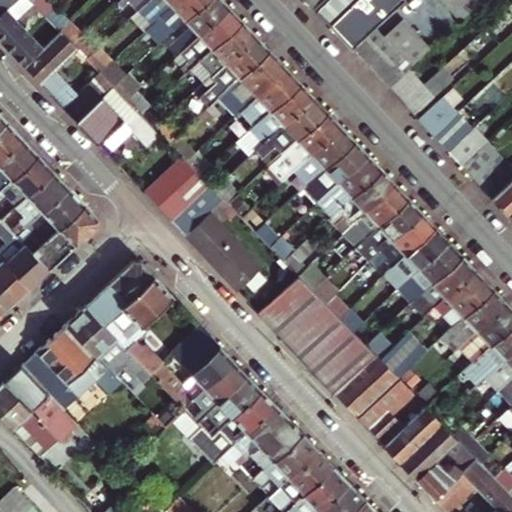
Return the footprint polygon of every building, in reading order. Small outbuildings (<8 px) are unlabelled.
[(0,19),(0,39),(24,65),(60,31),(46,16),(32,2),(30,0),(21,0),(4,16),(0,19)] [(0,0),(0,11),(4,16),(21,0),(0,0)] [(54,8),(46,0),(34,0),(32,2),(46,16),(54,8)] [(149,1),(150,0),(120,0),(120,1),(124,5),(129,0),(130,0),(140,10),(142,8),(149,1)] [(165,0),(150,0),(149,1),(162,14),(171,6),(165,0)] [(177,0),(171,6),(184,20),(205,0),(177,0)] [(191,27),(198,35),(230,5),(225,0),(205,0),(184,20),(191,27)] [(330,24),(354,0),(325,0),(316,9),(330,24)] [(404,0),(354,0),(330,24),(352,48),(373,28),(404,0)] [(436,0),(440,3),(449,14),(457,22),(480,0),(436,0)] [(206,53),(211,49),(243,19),(230,5),(198,35),(206,43),(201,48),(206,53)] [(171,6),(162,14),(175,28),(184,20),(171,6)] [(140,10),(136,14),(144,23),(152,17),(142,8),(140,10)] [(243,19),(211,49),(206,53),(192,67),(206,81),(257,34),(243,19)] [(402,19),(382,38),(361,57),(370,67),(388,86),(409,67),(428,48),(402,19)] [(198,35),(191,27),(170,46),(178,54),(198,35)] [(352,48),(361,57),(382,38),(373,28),(352,48)] [(77,121),(104,96),(91,82),(88,85),(67,63),(80,51),(74,45),(60,31),(24,65),(77,121)] [(206,81),(220,96),(270,48),(257,34),(206,81)] [(96,51),(83,36),(74,45),(80,51),(88,59),(96,51)] [(96,51),(88,59),(101,72),(110,65),(113,61),(100,47),(96,51)] [(236,113),(255,95),(287,65),(270,48),(220,96),(236,113)] [(122,78),(110,65),(101,72),(115,86),(122,78)] [(255,95),(269,110),(301,81),(287,65),(255,95)] [(95,67),(92,70),(98,76),(101,73),(95,67)] [(388,86),(403,102),(424,83),(409,67),(388,86)] [(403,102),(413,113),(452,77),(442,67),(424,83),(403,102)] [(264,143),(283,125),(314,95),(301,81),(269,110),(250,128),(264,143)] [(98,144),(136,108),(128,100),(115,86),(104,96),(77,121),(98,144)] [(151,106),(138,92),(128,100),(136,108),(142,114),(151,106)] [(283,125),(297,139),(328,110),(314,95),(283,125)] [(417,118),(432,133),(448,118),(434,102),(417,118)] [(252,108),(233,126),(238,132),(257,114),(252,108)] [(309,153),(341,123),(336,118),(328,110),(297,139),(309,153)] [(0,129),(9,121),(0,111),(0,129)] [(447,150),(470,128),(455,112),(448,118),(432,133),(447,150)] [(178,135),(164,120),(156,128),(170,142),(178,135)] [(0,159),(24,137),(9,121),(0,129),(0,159)] [(323,168),(355,138),(341,123),(309,153),(323,168)] [(447,150),(462,165),(485,144),(487,142),(473,126),(470,128),(447,150)] [(0,189),(39,153),(24,137),(0,159),(0,167),(3,171),(0,173),(0,189)] [(337,182),(368,152),(355,138),(323,168),(337,182)] [(297,139),(270,165),(276,171),(292,157),(299,163),(309,153),(297,139)] [(492,197),(511,177),(511,165),(489,140),(487,142),(485,144),(462,165),(492,197)] [(195,152),(187,160),(196,170),(201,175),(209,167),(195,152)] [(336,210),(382,167),(368,152),(337,182),(323,196),(336,210)] [(15,207),(56,170),(39,153),(0,189),(0,205),(7,199),(15,207)] [(158,207),(196,170),(187,160),(183,156),(145,193),(158,207)] [(350,226),(396,182),(382,167),(336,210),(342,216),(350,226)] [(323,196),(337,182),(323,168),(309,181),(323,196)] [(72,187),(56,170),(15,207),(23,216),(18,220),(26,229),(72,187)] [(172,222),(211,185),(201,175),(196,170),(158,207),(172,222)] [(511,177),(492,197),(508,214),(511,218),(511,177)] [(223,181),(215,189),(224,199),(229,204),(237,196),(223,181)] [(359,243),(409,195),(396,182),(350,226),(342,233),(355,247),(359,243)] [(186,235),(210,213),(224,199),(215,189),(211,185),(172,222),(183,232),(186,235)] [(33,252),(87,203),(78,193),(72,187),(26,229),(17,236),(33,252)] [(281,200),(285,204),(291,198),(287,193),(281,200)] [(409,195),(359,243),(372,257),(422,209),(409,195)] [(250,210),(237,196),(229,204),(243,217),(250,210)] [(323,223),(328,218),(336,210),(323,196),(309,209),(323,223)] [(99,215),(87,203),(33,252),(50,270),(98,224),(99,215)] [(294,212),(299,218),(305,212),(300,207),(294,212)] [(393,265),(436,224),(422,209),(372,257),(362,267),(367,272),(384,256),(393,265)] [(336,210),(328,218),(333,224),(342,216),(336,210)] [(263,268),(210,213),(186,235),(239,291),(263,268)] [(0,246),(0,256),(30,288),(50,270),(33,252),(17,236),(2,220),(1,219),(0,219),(0,233),(6,241),(0,246)] [(279,238),(265,223),(256,231),(271,246),(279,238)] [(401,285),(450,239),(436,224),(393,265),(387,271),(401,285)] [(319,237),(313,232),(292,252),(284,260),(299,275),(307,266),(302,260),(318,246),(314,242),(319,237)] [(279,238),(271,246),(284,260),(292,252),(279,238)] [(413,298),(431,281),(462,252),(450,239),(401,285),(413,298)] [(462,252),(431,281),(445,296),(476,267),(470,261),(462,252)] [(0,286),(15,302),(30,288),(0,256),(0,286)] [(132,260),(86,304),(103,321),(155,274),(142,261),(132,260)] [(311,288),(325,275),(312,261),(307,266),(299,275),(311,288)] [(458,321),(495,287),(476,267),(445,296),(433,306),(452,327),(458,321)] [(121,340),(150,371),(162,359),(165,357),(148,340),(142,341),(137,336),(145,328),(141,323),(174,293),(155,274),(103,321),(121,340)] [(365,343),(353,331),(339,316),(332,309),(325,301),(311,288),(299,275),(260,312),(335,391),(374,353),(365,343)] [(325,275),(311,288),(325,301),(338,289),(325,275)] [(426,312),(433,306),(445,296),(431,281),(413,298),(426,312)] [(15,302),(0,286),(0,315),(15,302)] [(477,330),(508,301),(495,287),(458,321),(467,330),(472,325),(477,330)] [(345,297),(338,289),(325,301),(332,309),(345,297)] [(353,331),(368,316),(361,306),(364,304),(358,298),(339,316),(353,331)] [(511,322),(511,304),(508,301),(477,330),(453,353),(459,358),(482,336),(489,344),(511,322)] [(86,304),(66,322),(115,373),(128,359),(145,376),(150,371),(121,340),(103,321),(86,304)] [(373,312),(368,316),(353,331),(365,343),(379,330),(381,328),(375,321),(378,318),(373,312)] [(447,349),(467,330),(458,321),(452,327),(436,342),(441,347),(432,354),(439,361),(450,351),(447,349)] [(115,373),(66,322),(21,365),(68,413),(98,385),(112,398),(126,384),(115,373)] [(191,370),(220,342),(201,322),(172,350),(191,370)] [(486,374),(511,349),(511,322),(489,344),(449,381),(463,396),(486,374)] [(384,336),(379,330),(365,343),(374,353),(379,357),(386,350),(378,342),(384,336)] [(181,379),(162,359),(150,371),(183,405),(205,384),(234,356),(220,342),(191,370),(181,379)] [(511,377),(511,349),(486,374),(499,389),(511,377)] [(361,418),(401,380),(398,377),(379,357),(374,353),(335,391),(361,418)] [(234,356),(205,384),(211,391),(190,412),(197,419),(205,411),(247,371),(234,356)] [(68,413),(21,365),(0,384),(0,412),(5,417),(15,429),(24,437),(33,448),(38,454),(51,441),(55,444),(77,423),(68,413)] [(422,382),(408,368),(398,377),(401,380),(412,391),(422,382)] [(247,371),(205,411),(218,426),(261,385),(247,371)] [(511,402),(511,377),(499,389),(511,402)] [(396,416),(417,396),(412,391),(401,380),(361,418),(402,461),(442,423),(439,419),(427,407),(406,427),(396,416)] [(434,395),(422,382),(412,391),(417,396),(424,404),(434,395)] [(261,385),(218,426),(210,434),(200,423),(187,435),(211,461),(220,453),(225,448),(233,440),(275,400),(261,385)] [(455,403),(441,389),(434,395),(424,404),(427,407),(439,419),(455,403)] [(275,400),(233,440),(225,448),(220,453),(233,468),(238,463),(289,414),(275,400)] [(137,419),(153,435),(164,424),(149,408),(137,419)] [(289,414),(238,463),(252,477),(302,429),(289,414)] [(418,479),(447,452),(453,446),(460,440),(453,433),(442,423),(402,461),(418,479)] [(463,424),(453,433),(460,440),(466,447),(476,438),(463,424)] [(302,429),(252,477),(256,482),(268,472),(275,478),(263,489),(267,493),(318,445),(302,429)] [(466,447),(469,450),(478,459),(480,461),(489,452),(476,438),(466,447)] [(460,440),(453,446),(462,457),(469,450),(466,447),(460,440)] [(272,498),(283,509),(301,492),(333,461),(318,445),(267,493),(272,498)] [(462,457),(461,458),(469,467),(471,465),(478,459),(469,450),(462,457)] [(418,479),(436,497),(456,478),(469,467),(461,458),(456,462),(447,452),(418,479)] [(471,465),(475,469),(481,463),(480,461),(478,459),(471,465)] [(333,461),(301,492),(307,498),(293,511),(313,511),(349,478),(333,461)] [(496,511),(511,511),(511,494),(507,489),(494,476),(481,463),(475,469),(465,479),(496,511)] [(511,484),(511,474),(504,467),(494,476),(507,489),(511,484)] [(346,511),(364,494),(357,486),(349,478),(313,511),(346,511)] [(436,497),(449,511),(452,511),(471,495),(456,478),(436,497)] [(128,511),(105,486),(86,504),(93,511),(128,511)] [(35,511),(14,489),(0,502),(0,511),(35,511)] [(293,511),(307,498),(301,492),(283,509),(279,511),(293,511)] [(379,511),(380,511),(364,494),(346,511),(379,511)] [(170,511),(188,511),(184,507),(174,497),(165,506),(170,511)] [(184,507),(188,511),(192,511),(198,507),(190,500),(184,507)]
